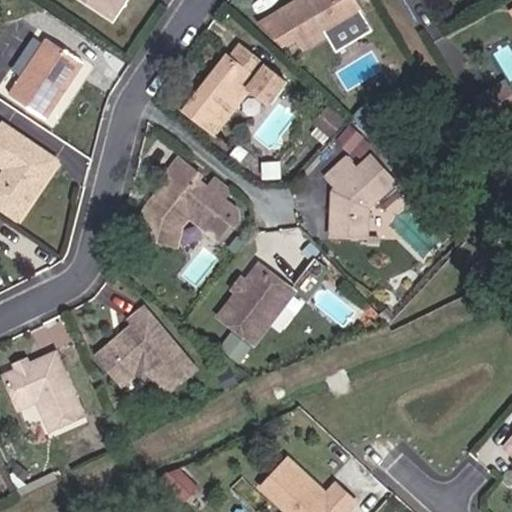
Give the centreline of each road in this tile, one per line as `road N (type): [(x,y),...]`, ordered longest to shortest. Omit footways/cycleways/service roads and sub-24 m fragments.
road 1 (residential): [(150,116),(103,258),(33,326),(0,333)]
road 2 (residential): [(150,116),(257,206)]
road 3 (residential): [(221,0),(180,50),(150,116)]
